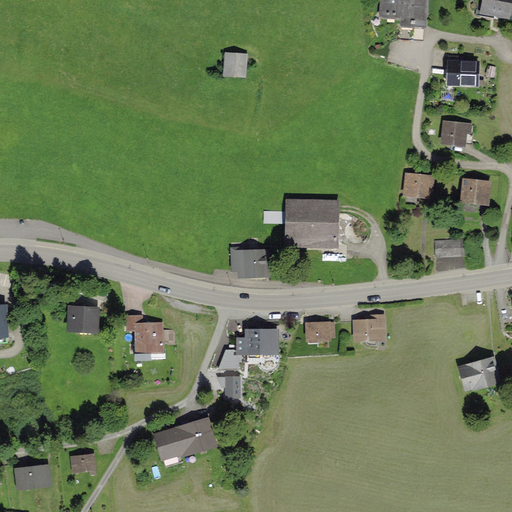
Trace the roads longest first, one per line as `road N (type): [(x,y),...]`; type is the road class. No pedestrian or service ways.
road 1 (primary): [(0,252),(261,304),(502,277)]
road 2 (residential): [(511,173),(441,161),(420,149),(429,46)]
